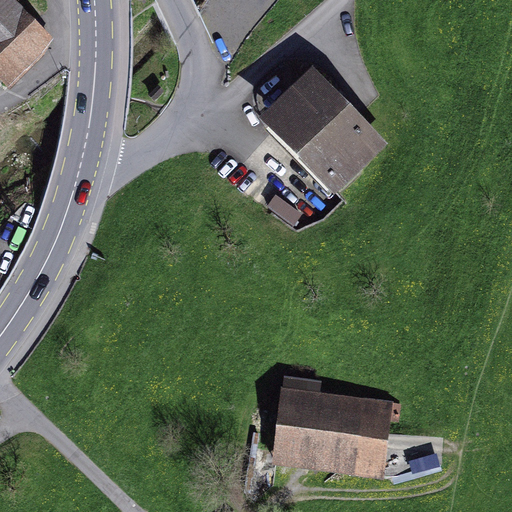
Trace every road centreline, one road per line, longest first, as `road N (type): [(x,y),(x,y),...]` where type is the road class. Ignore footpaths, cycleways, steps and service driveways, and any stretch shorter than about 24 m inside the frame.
road 1 (unclassified): [(79,168),(134,155),(193,105),(197,69),(175,0)]
road 2 (primary): [(0,335),(48,256),(79,168)]
road 3 (residential): [(132,511),(0,383)]
road 4 (primary): [(79,168),(95,44)]
